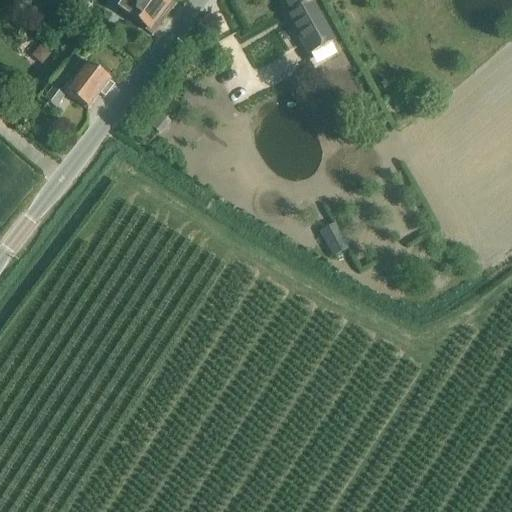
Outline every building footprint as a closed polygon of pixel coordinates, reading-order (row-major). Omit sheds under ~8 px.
[(124,0),(116,10),(151,37),(173,9),(162,0),(124,0)] [(287,14),(310,55),(333,43),(310,3),(315,0),(284,0),(292,12),(287,14)] [(40,66),(54,52),(31,30),(18,44),(40,66)] [(105,98),(114,86),(81,61),(67,79),(72,82),(63,93),(87,112),(99,95),(105,98)] [(318,233),(331,258),(348,249),(334,225),(318,233)]
